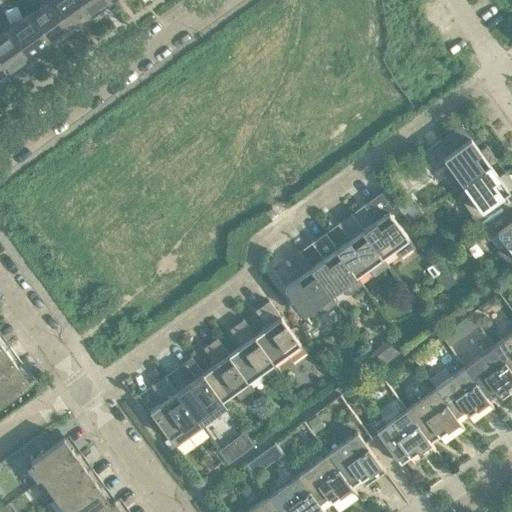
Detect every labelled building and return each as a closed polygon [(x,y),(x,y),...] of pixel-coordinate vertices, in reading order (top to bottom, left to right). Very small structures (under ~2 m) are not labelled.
[(29,14),(50,44),(70,29),(48,0),(29,14)] [(48,0),(70,29),(90,15),(79,0),(48,0)] [(194,191),(72,279),(96,313),(244,205),(192,133),(364,9),(356,0),(306,0),(142,119),(194,191)] [(79,0),(90,15),(110,0),(79,0)] [(7,30),(29,59),(50,44),(29,14),(7,30)] [(372,21),(334,49),(386,121),(424,94),(372,21)] [(0,61),(9,73),(29,59),(7,30),(0,34),(0,61)] [(0,79),(9,73),(0,61),(0,79)] [(496,158),(486,144),(480,149),(461,123),(424,150),(434,163),(444,156),(452,168),(444,174),(454,188),(462,182),(489,162),(490,163),(496,158)] [(511,179),(505,170),(498,175),(490,163),(489,162),(462,182),(471,194),(463,200),(472,213),(471,214),(479,226),(511,202),(511,194),(508,189),(511,185),(511,179)] [(414,245),(393,216),(401,210),(385,187),(363,203),(375,219),(362,229),(382,256),(394,247),(400,255),(414,245)] [(60,193),(27,217),(63,268),(97,244),(60,193)] [(511,202),(479,226),(488,238),(498,230),(507,242),(498,249),(508,262),(511,259),(511,202)] [(269,216),(274,212),(270,206),(264,210),(269,216)] [(336,247),(356,274),(368,265),(374,274),(388,264),(382,256),(362,229),(350,212),(337,222),(349,238),(337,247),(336,247)] [(356,274),(336,247),(337,247),(325,231),(311,241),(323,257),(311,266),(310,266),(330,293),(342,284),(348,292),(362,282),(356,274)] [(330,293),(310,266),(311,266),(299,250),(285,260),(297,276),(284,285),(303,312),(316,303),(322,311),(336,301),(330,293)] [(286,352),(292,360),(306,350),(269,299),(255,309),(266,325),(254,334),(273,361),(274,361),(286,352)] [(441,334),(449,345),(478,323),(470,312),(441,334)] [(273,361),(254,334),(243,317),(229,327),(241,344),(228,352),(228,353),(247,380),(248,379),(260,371),(266,379),(280,369),(274,361),(273,361)] [(511,330),(493,344),(511,369),(511,330)] [(247,380),(228,353),(228,352),(217,336),(203,346),(215,362),(202,371),(221,398),(222,398),(234,389),(240,398),(254,388),(248,379),(247,380)] [(511,389),(511,369),(493,344),(464,365),(488,398),(497,392),(501,398),(511,389)] [(0,350),(0,375),(17,363),(5,347),(0,350)] [(191,355),(177,365),(189,381),(176,390),(202,425),(228,406),(222,398),(221,398),(202,371),(191,355)] [(0,401),(29,380),(17,363),(0,375),(0,401)] [(493,404),(488,398),(464,365),(435,386),(459,419),(467,413),(472,419),(493,404)] [(163,400),(150,409),(175,445),(202,425),(176,390),(165,374),(151,383),(163,400)] [(464,425),(459,419),(435,386),(406,407),(430,440),(438,434),(443,440),(464,425)] [(435,446),(430,440),(406,407),(376,429),(400,462),(409,455),(413,461),(435,446)] [(360,479),(364,485),(385,469),(357,430),(327,452),(351,485),(352,485),(360,479)] [(30,460),(42,477),(75,453),(63,436),(30,460)] [(356,490),(352,485),(351,485),(327,452),(298,473),(322,506),(323,506),(331,500),(335,506),(356,490)] [(42,477),(54,493),(87,469),(75,453),(42,477)] [(54,493),(65,509),(99,485),(87,469),(54,493)] [(326,511),(327,511),(323,506),(322,506),(298,473),(269,494),(281,511),(326,511)] [(67,511),(95,511),(111,501),(110,501),(99,485),(65,509),(67,511)] [(281,511),(269,494),(243,511),(281,511)] [(124,511),(114,498),(110,501),(111,501),(95,511),(124,511)]
